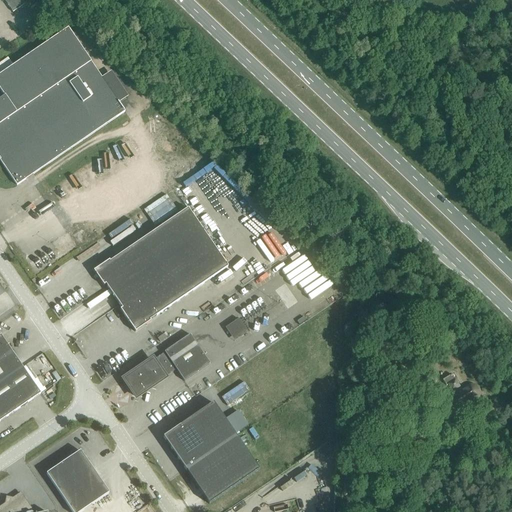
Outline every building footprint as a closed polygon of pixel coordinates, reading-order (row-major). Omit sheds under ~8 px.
[(5,0),(14,12),(25,5),(21,0),(5,0)] [(102,78),(68,28),(0,74),(0,90),(3,94),(0,95),(0,160),(17,186),(125,112),(119,103),(129,96),(111,71),(102,78)] [(156,224),(177,211),(166,194),(145,207),(156,224)] [(116,300),(207,238),(187,209),(110,262),(109,261),(96,270),(103,280),(101,281),(104,286),(106,285),(116,300)] [(207,238),(116,300),(122,309),(120,310),(123,315),(125,313),(132,323),(130,324),(135,332),(151,322),(149,320),(227,267),(207,238)] [(241,337),(248,332),(239,319),(232,324),(241,337)] [(402,331),(394,323),(388,328),(396,337),(402,331)] [(0,335),(0,364),(14,355),(1,335),(0,335)] [(155,359),(124,380),(136,397),(177,370),(185,382),(211,364),(190,335),(165,352),(165,353),(155,360),(155,359)] [(0,392),(11,385),(27,374),(14,355),(0,364),(0,392)] [(11,385),(24,405),(41,394),(27,374),(11,385)] [(451,375),(442,380),(446,386),(448,385),(454,393),(452,394),(453,397),(453,399),(451,399),(453,406),(461,408),(474,400),(473,398),(476,397),(477,392),(475,389),(470,388),(468,389),(467,388),(461,391),(451,375)] [(227,404),(249,390),(244,381),(222,395),(227,404)] [(11,385),(0,392),(0,405),(7,416),(24,405),(11,385)] [(163,437),(186,471),(236,437),(213,403),(163,437)] [(259,470),(236,437),(186,471),(209,504),(259,470)] [(72,511),(81,511),(109,493),(80,451),(46,474),(72,511)] [(32,511),(31,508),(22,495),(18,494),(13,498),(11,498),(5,502),(5,503),(0,506),(0,511),(32,511)]
